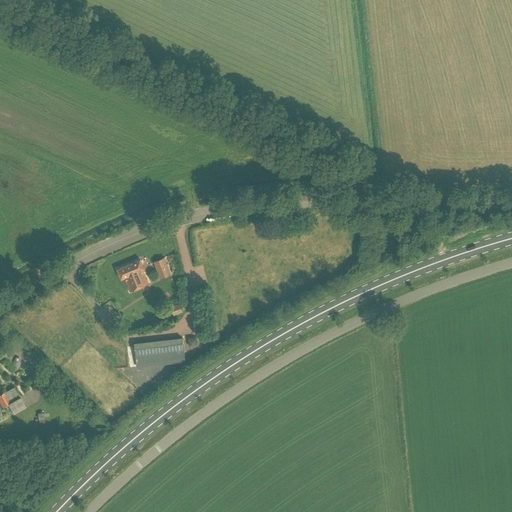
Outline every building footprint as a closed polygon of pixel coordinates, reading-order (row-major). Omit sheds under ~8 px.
[(160,280),(172,275),(165,257),(153,262),(160,280)] [(130,292),(148,284),(142,270),(144,269),(140,259),(117,269),(121,279),(124,278),(130,292)] [(173,315),(183,312),(180,303),(170,306),(173,315)] [(135,359),(184,353),(183,337),(134,343),(135,359)] [(196,337),(188,338),(189,347),(197,345),(196,337)] [(26,407),(14,387),(0,394),(0,404),(2,407),(8,404),(13,414),(26,407)]
